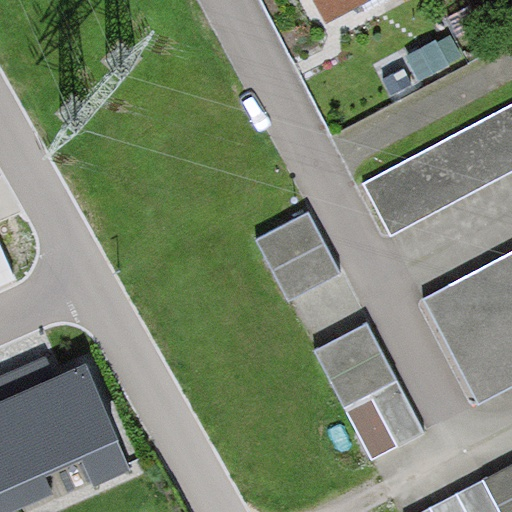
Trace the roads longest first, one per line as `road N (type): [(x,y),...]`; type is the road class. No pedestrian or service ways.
road 1 (unclassified): [(237,0),(459,445),(511,417)]
road 2 (residential): [(218,511),(88,274)]
road 3 (residential): [(88,274),(0,114)]
road 4 (track): [(459,445),(344,511)]
